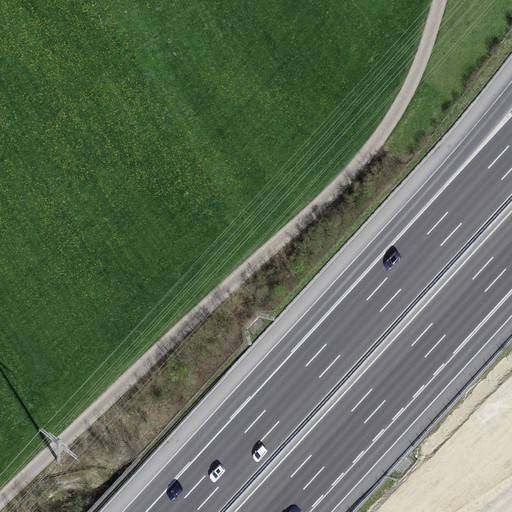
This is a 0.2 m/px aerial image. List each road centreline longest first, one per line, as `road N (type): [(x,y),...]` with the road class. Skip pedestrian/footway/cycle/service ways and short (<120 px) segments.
road 1 (track): [(0,502),(377,142),(414,76),(440,0)]
road 2 (motorway): [(511,102),(358,320)]
road 3 (motorway): [(358,320),(184,511)]
road 4 (motorway): [(511,153),(358,320)]
road 5 (motorway): [(270,511),(404,364)]
road 6 (motorway): [(404,364),(511,248)]
road 7 (motorway): [(404,364),(511,272)]
road 8 (primary): [(511,411),(420,511)]
